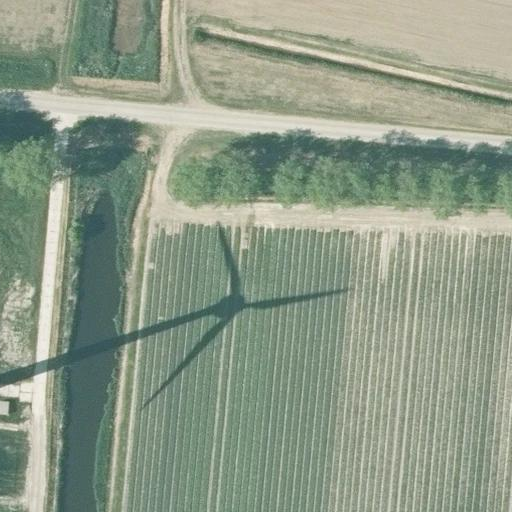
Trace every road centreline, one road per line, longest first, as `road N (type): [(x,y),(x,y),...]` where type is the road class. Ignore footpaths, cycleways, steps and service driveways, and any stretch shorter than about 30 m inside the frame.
road 1 (unclassified): [(511,155),(0,113)]
road 2 (unknown): [(180,126),(184,0)]
